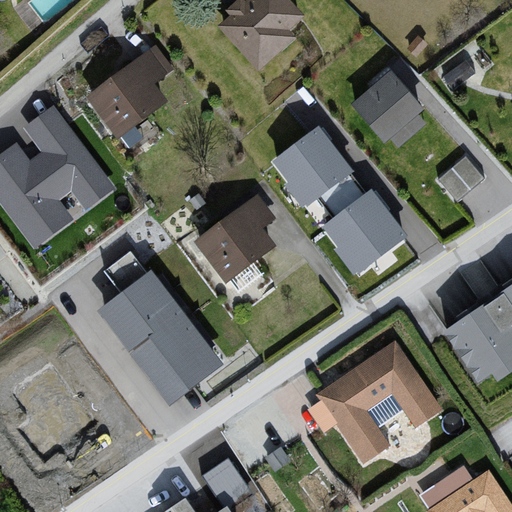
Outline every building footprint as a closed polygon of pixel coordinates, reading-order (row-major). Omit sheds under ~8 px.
[(253,0),(221,30),(260,73),(297,39),(292,34),(306,21),(286,0),(253,0)] [(90,100),(122,142),(171,105),(156,85),(172,73),(155,51),(90,100)] [(467,60),(445,76),(454,89),(476,73),(467,60)] [(392,74),(354,106),(387,145),(392,141),(399,149),(427,125),(420,118),(425,113),(392,74)] [(18,148),(0,160),(0,199),(36,248),(115,190),(56,110),(29,130),(47,155),(32,166),(18,148)] [(321,128),(275,163),(310,210),(356,175),(321,128)] [(467,159),(440,181),(458,202),(485,180),(467,159)] [(374,194),(325,231),(361,277),(409,240),(374,194)] [(199,243),(229,283),(278,247),(264,228),(275,220),(258,198),(199,243)] [(154,278),(105,314),(174,405),(223,368),(154,278)] [(511,279),(442,327),(477,379),(489,371),(494,378),(511,365),(511,279)] [(335,422),(366,464),(392,446),(368,413),(391,397),(414,429),(441,410),(394,345),(308,407),(325,429),(335,422)] [(431,508),(474,479),(463,464),(420,493),(431,508)] [(431,508),(428,510),(430,511),(511,511),(511,502),(489,469),(474,479),(431,508)] [(232,511),(231,510),(228,511),(199,511),(190,498),(169,511),(232,511)]
